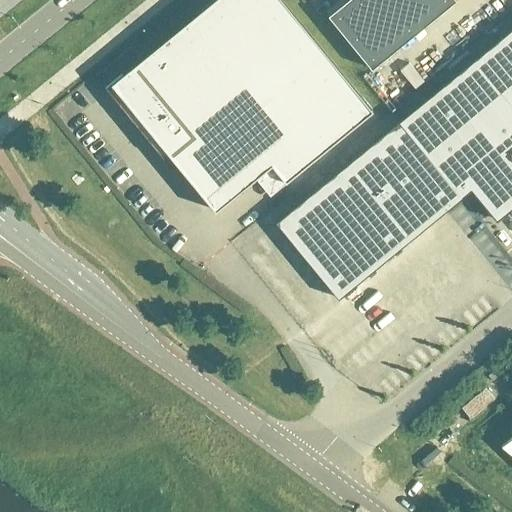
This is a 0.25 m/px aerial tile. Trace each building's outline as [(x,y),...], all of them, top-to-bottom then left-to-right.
[(215,210),(271,164),(285,181),(372,110),(282,0),(212,0),(106,87),(162,157),(168,152),(215,210)] [(344,0),(327,14),(371,68),(454,0),(344,0)] [(511,27),(408,112),(471,188),(496,219),(511,206),(511,27)] [(410,61),(400,70),(415,88),(425,80),(410,61)] [(391,110),(370,127),(378,137),(399,120),(391,110)] [(471,188),(408,112),(399,120),(378,137),(275,221),(338,298),(471,188)] [(470,417),(494,397),(485,386),(461,406),(470,417)]
